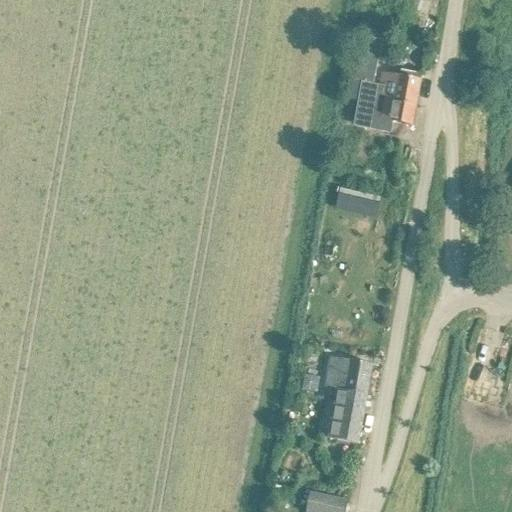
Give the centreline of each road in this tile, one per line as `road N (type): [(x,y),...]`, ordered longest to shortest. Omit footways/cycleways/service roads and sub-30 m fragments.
road 1 (unclassified): [(374,501),(446,75)]
road 2 (unclassified): [(374,501),(454,289)]
road 3 (unclassified): [(454,289),(446,75)]
